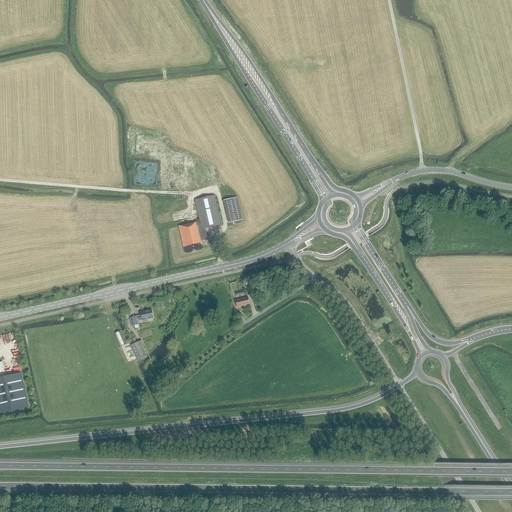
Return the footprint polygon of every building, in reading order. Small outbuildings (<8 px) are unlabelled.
[(192,162),(196,180),(201,179),(197,161),(192,162)] [(205,229),(222,225),(215,195),(195,200),(200,225),(197,226),(197,222),(178,226),(185,253),(186,253),(186,254),(191,252),(191,253),(197,251),(202,250),(203,249),(201,241),(207,239),(205,229)] [(236,197),(223,200),(228,223),(242,220),(236,197)] [(243,306),(249,304),(248,297),(241,299),(243,306)] [(237,307),(243,306),(241,299),(235,300),(237,307)] [(142,320),(153,318),(151,310),(140,312),(141,315),(136,317),(136,316),(130,318),(132,326),(138,325),(137,321),(142,320)] [(140,357),(147,354),(141,340),(134,343),(140,357)] [(3,377),(0,363),(0,413),(29,407),(21,372),(3,377)]
